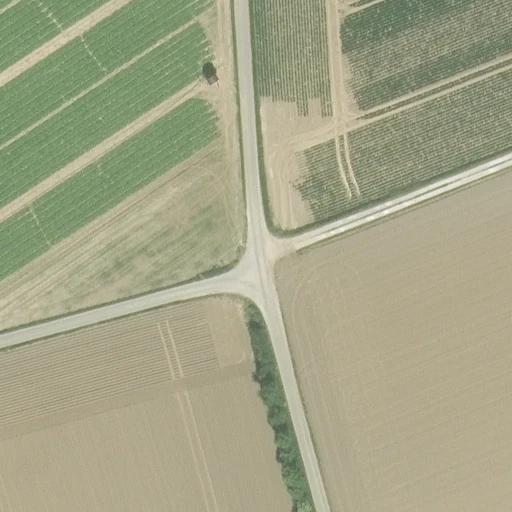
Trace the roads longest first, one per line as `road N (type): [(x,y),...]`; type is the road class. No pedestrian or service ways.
road 1 (unclassified): [(261,264),(0,339)]
road 2 (track): [(511,159),(261,264)]
road 3 (unclassified): [(244,0),(261,264)]
road 4 (unclassified): [(261,264),(325,511)]
